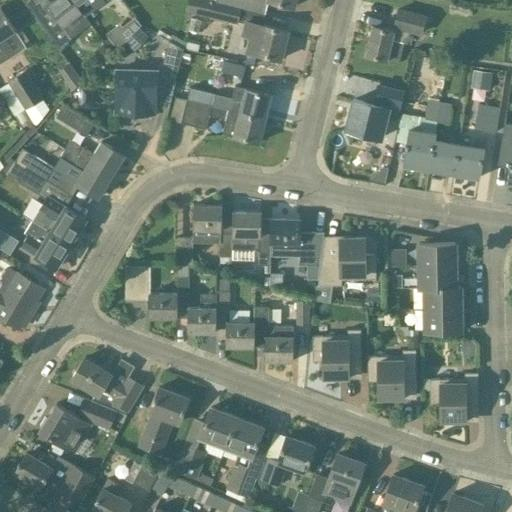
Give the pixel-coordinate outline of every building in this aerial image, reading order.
[(43,0),(31,9),(36,16),(54,39),(61,50),(71,37),(63,26),(64,25),(81,12),(72,0),(43,0)] [(72,0),(81,12),(82,12),(85,16),(104,2),(106,0),(72,0)] [(188,0),(186,10),(238,22),(241,7),(210,0),(188,0)] [(210,0),(241,7),(242,6),(265,11),(267,0),(293,7),(294,0),(210,0)] [(0,6),(0,5),(0,59),(11,53),(2,38),(15,30),(0,6)] [(365,55),(386,60),(398,63),(404,42),(407,43),(410,30),(420,33),(425,16),(398,9),(393,30),(372,25),(365,55)] [(262,24),(262,25),(245,21),(242,35),(249,36),(245,51),(256,54),(256,53),(280,59),(287,30),(262,24)] [(117,69),(116,111),(138,112),(138,118),(150,118),(150,112),(154,112),(155,106),(155,80),(175,81),(184,48),(169,40),(167,44),(161,70),(155,70),(117,69)] [(430,84),(428,97),(440,100),(447,61),(417,55),(411,80),(430,84)] [(72,88),(85,79),(71,60),(59,69),(72,88)] [(245,66),(224,60),(221,72),(242,77),(245,66)] [(488,100),(494,70),(476,67),(470,97),(488,100)] [(25,70),(8,80),(9,81),(25,108),(26,109),(43,98),(44,98),(25,70)] [(9,81),(0,86),(0,90),(15,115),(23,109),(25,108),(9,81)] [(347,129),(380,137),(385,117),(395,119),(398,106),(399,106),(403,90),(379,84),(374,104),(354,99),(347,129)] [(228,110),(265,119),(271,95),(234,86),(231,99),(215,95),(216,93),(190,87),(187,99),(229,109),(228,110)] [(265,119),(228,110),(229,109),(187,99),(175,96),(169,120),(181,122),(206,128),(210,115),(226,119),(223,132),(259,141),(265,119)] [(408,135),(403,164),(429,169),(434,139),(433,139),(436,122),(437,122),(439,106),(440,101),(428,100),(425,118),(422,137),(409,135),(408,135)] [(478,103),(474,128),(496,132),(501,107),(478,103)] [(64,105),(56,117),(86,136),(94,123),(69,108),(64,105)] [(439,106),(437,122),(446,123),(448,124),(451,108),(439,106)] [(511,123),(504,122),(498,164),(508,166),(506,182),(511,183),(511,123)] [(473,146),(458,143),(453,173),(479,177),(484,148),(483,148),(485,139),(475,137),(473,146)] [(453,173),(458,143),(434,139),(429,169),(453,173)] [(110,176),(123,155),(102,142),(94,154),(71,140),(65,149),(89,163),(110,176)] [(110,176),(89,163),(65,149),(61,157),(62,158),(55,170),(53,169),(54,168),(23,149),(16,161),(46,180),(70,194),(76,183),(98,196),(110,176)] [(10,171),(8,174),(18,180),(17,181),(38,194),(40,190),(46,180),(16,161),(10,171)] [(70,243),(86,218),(66,206),(65,206),(47,195),(32,220),(50,231),(70,243)] [(232,235),(233,216),(222,216),(222,205),(194,204),(193,228),(220,229),(219,256),(232,256),(232,249),(232,235)] [(233,216),(232,235),(232,249),(254,250),(254,264),(270,265),(270,256),(271,256),(271,242),(270,242),(271,223),(261,223),(261,218),(261,212),(233,211),(233,216)] [(271,223),(270,242),(271,242),(271,256),(277,256),(299,256),(299,265),(307,266),(307,279),(310,279),(318,280),(321,260),(322,258),(311,257),(311,232),(301,232),(301,218),(271,218),(271,223)] [(70,243),(50,231),(32,220),(25,232),(28,234),(21,246),(36,255),(35,255),(55,268),(70,243)] [(0,229),(0,247),(10,253),(18,240),(0,229)] [(176,264),(192,264),(193,236),(177,236),(176,264)] [(322,260),(318,285),(341,285),(341,279),(375,279),(375,253),(365,254),(365,237),(339,238),(339,239),(340,239),(340,259),(321,260),(322,260)] [(419,265),(455,265),(455,242),(418,243),(419,265)] [(393,254),(392,254),(392,266),(406,265),(406,254),(405,254),(393,254)] [(177,293),(149,292),(150,265),(126,265),(126,291),(138,291),(138,299),(149,299),(148,316),(176,317),(177,293)] [(419,288),(424,288),(424,287),(455,286),(455,265),(419,265),(419,288)] [(0,315),(19,327),(21,325),(21,324),(24,325),(32,312),(29,311),(37,298),(43,287),(18,272),(11,268),(7,270),(3,277),(3,282),(4,282),(0,289),(0,315)] [(401,275),(393,275),(393,287),(402,287),(401,275)] [(177,293),(176,317),(188,317),(187,331),(215,332),(215,328),(215,307),(200,307),(188,307),(189,277),(178,277),(177,277),(177,293)] [(308,280),(306,291),(314,292),(316,282),(308,280)] [(455,286),(424,287),(424,288),(424,308),(460,308),(460,286),(455,286)] [(226,328),(226,345),(254,346),(254,342),(254,322),(226,321),(226,315),(229,315),(229,291),(217,291),(216,328),(226,328)] [(388,296),(388,308),(398,308),(398,296),(388,296)] [(311,322),(311,299),(298,299),(298,322),(311,322)] [(254,322),(254,342),(265,342),(265,359),(293,360),(293,336),(293,325),(268,325),(269,306),(254,305),(254,322)] [(460,308),(424,308),(424,331),(461,330),(460,308)] [(312,336),(313,361),(323,361),(323,377),(350,376),(350,375),(349,375),(349,355),(361,355),(361,329),(347,330),(347,335),(312,336)] [(462,355),(476,355),(476,343),(470,338),(462,338),(462,355)] [(367,356),(368,381),(378,381),(378,397),(405,397),(405,395),(404,395),(404,375),(416,375),(416,349),(402,350),(402,355),(367,356)] [(84,357),(71,378),(98,395),(102,389),(115,396),(116,397),(114,401),(110,407),(126,414),(142,385),(141,385),(129,377),(125,383),(110,375),(111,374),(84,357)] [(430,379),(430,404),(440,403),(440,420),(467,419),(467,418),(466,418),(466,398),(478,398),(478,372),(464,373),(465,378),(430,379)] [(149,411),(152,412),(140,444),(160,452),(173,420),(179,422),(188,398),(159,386),(149,411)] [(110,407),(92,400),(86,413),(83,418),(57,402),(48,417),(46,416),(40,425),(42,426),(40,430),(75,451),(93,422),(109,429),(113,418),(123,422),(126,414),(110,407)] [(226,446),(236,416),(211,406),(200,436),(196,447),(186,443),(176,467),(197,475),(206,451),(204,450),(209,439),(226,446)] [(263,427),(236,416),(226,446),(239,451),(235,464),(236,464),(227,487),(247,495),(257,471),(246,467),(251,456),(263,427)] [(305,471),(314,445),(286,435),(277,460),(264,456),(257,477),(279,484),(286,464),(305,471)] [(52,467),(27,452),(15,472),(39,487),(46,476),(59,484),(56,489),(80,503),(95,477),(73,464),(58,456),(52,467)] [(309,496),(303,511),(316,511),(321,500),(332,504),(335,496),(336,492),(350,498),(349,501),(350,501),(355,487),(364,463),(337,453),(328,477),(317,473),(316,475),(308,496),(309,496)] [(144,460),(132,483),(148,491),(160,468),(144,460)] [(368,506),(365,511),(415,511),(416,511),(413,510),(422,485),(393,474),(383,501),(384,501),(380,511),(368,506)] [(168,485),(189,495),(194,485),(173,476),(173,475),(168,485)] [(91,509),(97,511),(124,511),(130,502),(117,495),(122,485),(109,478),(104,488),(103,487),(91,509)] [(216,495),(194,485),(189,495),(212,505),(216,495)] [(453,493),(445,511),(479,511),(482,503),(453,493)] [(216,495),(212,505),(226,511),(235,511),(239,505),(216,495)]
